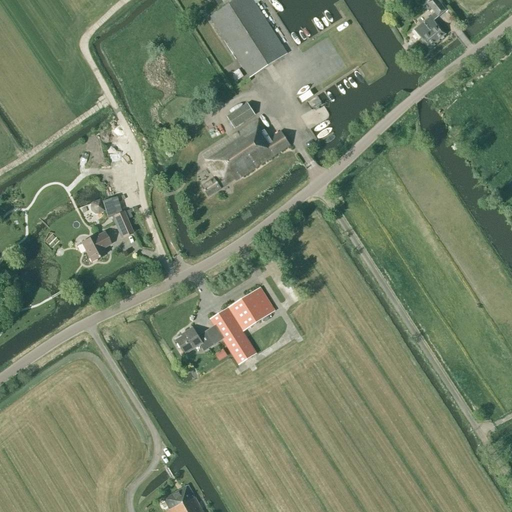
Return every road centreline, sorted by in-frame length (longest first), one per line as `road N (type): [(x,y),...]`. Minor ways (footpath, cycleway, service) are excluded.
road 1 (tertiary): [(0,381),(82,326),(240,244),(511,22)]
road 2 (track): [(118,117),(83,49),(85,37),(127,0)]
road 3 (track): [(110,99),(0,172)]
